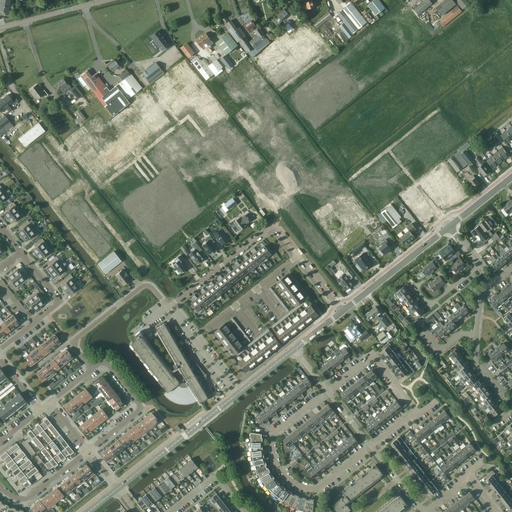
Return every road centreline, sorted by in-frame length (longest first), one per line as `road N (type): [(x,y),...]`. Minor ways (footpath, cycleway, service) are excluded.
road 1 (residential): [(326,390),(271,437),(286,477),(320,489),(372,448)]
road 2 (residential): [(459,100),(399,22),(329,77)]
road 3 (residential): [(87,201),(188,120),(224,165)]
road 4 (tertiary): [(120,486),(237,394)]
road 5 (tertiary): [(341,311),(449,227)]
road 6 (residential): [(168,306),(273,225)]
road 7 (residential): [(419,413),(375,357),(326,390)]
road 8 (residential): [(87,451),(140,408),(99,363)]
road 9 (residential): [(124,245),(224,165)]
road 10 (residential): [(91,369),(75,349),(77,338),(148,286)]
